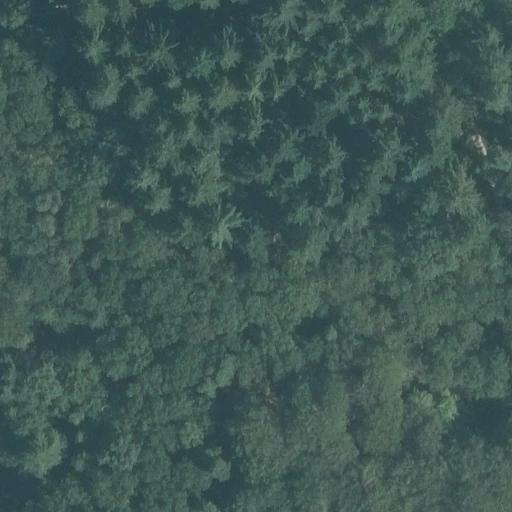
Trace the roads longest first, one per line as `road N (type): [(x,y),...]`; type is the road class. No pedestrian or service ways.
road 1 (track): [(422,0),(511,235)]
road 2 (track): [(0,15),(147,0)]
